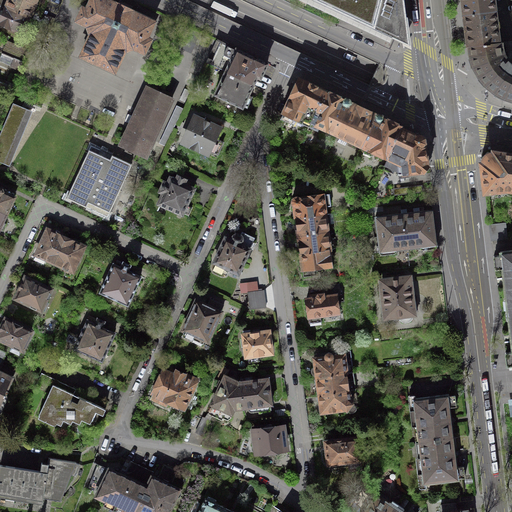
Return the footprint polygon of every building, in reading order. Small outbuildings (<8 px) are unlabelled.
[(6,8),(27,18),(34,0),(10,0),(7,8),(6,8)] [(116,4),(107,0),(91,0),(87,10),(83,8),(81,12),(79,17),(77,21),(89,26),(88,27),(90,30),(91,33),(92,34),(81,56),(115,71),(125,49),(126,50),(129,49),(132,48),(132,47),(144,52),(146,48),(148,44),(150,40),(146,38),(154,22),(132,12),(132,11),(124,8),(116,4)] [(301,0),(307,3),(318,8),(325,10),(340,13),(407,45),(410,46),(409,42),(408,31),(404,0),(301,0)] [(495,11),(493,0),(462,0),(464,15),(495,11)] [(27,18),(6,8),(3,15),(0,20),(0,23),(10,28),(11,27),(21,32),(27,18)] [(499,42),(495,11),(464,15),(466,26),(464,28),(464,33),(467,35),(468,43),(468,46),(499,42)] [(45,22),(41,32),(53,37),(57,28),(45,22)] [(220,42),(216,40),(206,62),(226,71),(253,85),(257,77),(260,79),(267,64),(253,57),(250,56),(236,49),(220,41),(220,42)] [(17,46),(7,41),(2,53),(23,62),(28,50),(17,46)] [(502,42),(499,42),(468,46),(470,59),(474,68),(476,73),(479,77),(486,86),(495,93),(504,98),(511,100),(511,63),(510,62),(508,60),(506,57),(504,53),(503,50),(502,42)] [(23,62),(2,53),(0,56),(0,61),(17,69),(20,70),(23,62)] [(226,71),(215,94),(242,108),(243,106),(247,108),(252,97),(248,95),(250,91),(253,85),(226,71)] [(283,114),(309,126),(326,90),(325,90),(324,90),(313,85),(301,79),(302,79),(299,78),(298,80),(299,80),(295,89),(294,88),(293,90),(294,90),(281,117),(281,116),(279,119),(281,119),(283,114)] [(127,149),(145,157),(172,98),(153,89),(148,87),(121,146),(127,149)] [(327,90),(326,90),(309,126),(311,123),(336,134),(351,102),(350,101),(350,102),(338,97),(326,91),(327,90)] [(352,102),(351,102),(336,134),(362,146),(377,114),(376,113),(376,114),(364,108),(352,103),(352,102)] [(21,106),(13,103),(0,133),(0,162),(6,165),(29,110),(21,106)] [(182,109),(177,106),(168,125),(160,143),(165,145),(182,109)] [(378,114),(377,114),(362,146),(387,158),(402,126),(401,125),(401,126),(389,120),(377,115),(378,114)] [(194,117),(183,142),(208,154),(209,150),(218,154),(223,143),(214,139),(219,128),(207,122),(194,117)] [(402,126),(387,158),(384,166),(398,173),(396,173),(396,175),(424,171),(424,172),(426,172),(429,168),(428,166),(427,165),(426,158),(427,158),(426,152),(425,152),(424,145),(425,144),(426,144),(425,142),(425,141),(425,140),(425,139),(425,138),(423,136),(421,134),(421,135),(420,135),(420,134),(419,134),(418,134),(417,134),(403,128),(404,126),(402,126)] [(109,212),(131,165),(112,156),(110,161),(108,160),(105,159),(106,158),(89,150),(67,198),(86,207),(88,201),(91,203),(93,204),(109,212)] [(511,155),(508,155),(487,152),(481,157),(486,190),(486,191),(486,192),(487,192),(487,193),(488,194),(489,194),(490,194),(491,194),(492,194),(493,194),(494,194),(495,193),(496,192),(496,191),(497,190),(497,189),(506,188),(508,188),(510,188),(511,188),(511,155)] [(137,220),(155,228),(154,227),(160,215),(163,217),(164,216),(155,212),(159,204),(182,214),(194,189),(183,184),(184,182),(185,180),(178,176),(176,180),(170,178),(167,184),(164,182),(160,191),(153,187),(137,220)] [(0,211),(6,214),(14,197),(13,197),(14,193),(4,189),(3,191),(3,190),(2,190),(2,189),(3,188),(1,188),(0,187),(0,211)] [(326,214),(325,207),(331,206),(329,194),(300,198),(299,197),(298,197),(297,197),(296,197),(295,197),(294,197),(294,198),(293,198),(293,199),(292,200),(292,201),(292,202),(292,203),(292,204),(293,205),(294,206),(295,212),(296,218),(326,214)] [(404,213),(375,217),(380,252),(437,245),(433,210),(404,213)] [(327,225),(326,214),(296,218),(297,231),(298,235),(328,231),(327,225)] [(505,222),(490,224),(491,232),(492,240),(507,238),(505,222)] [(45,261),(53,265),(66,236),(58,233),(55,231),(54,232),(47,229),(34,259),(44,264),(45,261)] [(329,239),(328,231),(298,235),(298,240),(300,253),(330,249),(329,239)] [(225,238),(214,262),(238,273),(255,238),(242,232),(240,236),(240,235),(239,235),(239,234),(238,234),(237,234),(236,234),(235,234),(235,235),(234,235),(233,236),(231,241),(228,239),(225,238)] [(66,236),(53,265),(61,269),(62,266),(73,271),(84,246),(77,243),(78,242),(75,240),(66,236)] [(333,265),(330,249),(300,253),(301,257),(303,271),(331,267),(333,267),(333,265)] [(504,301),(505,310),(511,309),(511,250),(500,251),(500,255),(494,256),(495,269),(502,268),(503,282),(506,299),(505,299),(505,300),(504,300),(504,301)] [(101,291),(100,292),(101,292),(126,304),(127,305),(128,303),(140,277),(141,276),(139,276),(128,270),(129,268),(130,265),(123,262),(121,267),(114,264),(113,264),(113,265),(101,291)] [(387,280),(382,281),(386,316),(400,315),(400,320),(401,320),(402,321),(403,322),(404,322),(405,322),(407,322),(408,322),(409,321),(410,321),(411,320),(411,319),(412,318),(411,313),(413,313),(413,311),(417,311),(416,301),(412,301),(409,278),(397,279),(396,275),(392,275),(387,276),(387,280)] [(19,289),(15,298),(28,304),(27,305),(38,310),(39,309),(40,310),(44,301),(45,302),(51,289),(25,276),(22,283),(20,284),(20,285),(19,287),(19,289)] [(257,282),(240,284),(241,292),(248,292),(250,309),(266,307),(264,290),(258,291),(257,288),(257,282)] [(306,299),(310,323),(321,321),(321,315),(339,313),(336,295),(340,294),(339,284),(323,286),(324,293),(319,294),(318,294),(317,295),(317,296),(316,296),(316,297),(314,297),(312,297),(312,298),(306,299)] [(190,315),(183,329),(184,330),(182,336),(192,341),(195,335),(207,341),(224,305),(210,298),(207,305),(196,300),(190,315)] [(0,339),(11,345),(11,346),(12,346),(10,350),(19,354),(21,351),(22,351),(22,350),(31,330),(5,318),(3,323),(1,324),(0,326),(0,339)] [(89,320),(87,320),(87,321),(75,347),(74,348),(76,348),(101,360),(102,361),(102,359),(114,333),(115,332),(114,332),(102,327),(103,324),(104,321),(97,318),(95,323),(88,320),(89,320)] [(254,332),(243,334),(246,357),(248,356),(249,361),(258,360),(258,355),(272,353),(269,330),(258,332),(258,331),(256,331),(254,332)] [(317,377),(346,373),(353,372),(352,362),(345,363),(344,354),(333,355),(332,354),(332,353),(331,353),(330,352),(329,352),(328,352),(327,352),(327,353),(327,352),(318,353),(318,355),(319,357),(314,358),(315,366),(314,367),(313,368),(312,369),(312,370),(312,371),(312,372),(312,373),(313,374),(314,375),(315,376),(316,376),(317,377)] [(0,402),(12,377),(0,371),(0,364),(3,359),(0,358),(0,402)] [(234,408),(243,407),(240,382),(239,382),(225,376),(228,370),(223,367),(217,379),(222,382),(217,393),(212,404),(208,413),(205,418),(202,417),(196,431),(204,434),(208,425),(210,421),(209,420),(212,416),(222,420),(223,418),(227,410),(231,413),(234,408)] [(163,372),(152,398),(166,404),(168,399),(182,406),(184,407),(185,405),(184,405),(195,381),(196,381),(197,379),(195,378),(195,379),(176,370),(175,373),(174,375),(166,371),(164,370),(163,372)] [(47,397),(39,415),(54,422),(56,417),(71,423),(72,420),(80,423),(82,418),(89,422),(93,414),(94,411),(103,415),(106,409),(74,394),(76,389),(42,373),(33,391),(47,397)] [(346,373),(317,377),(317,381),(319,394),(349,390),(346,373)] [(246,382),(240,382),(243,407),(251,406),(252,412),(259,412),(259,413),(270,412),(270,410),(271,410),(270,403),(271,403),(270,401),(272,401),(271,394),(269,394),(267,379),(251,381),(251,377),(248,377),(245,378),(246,382)] [(350,402),(349,390),(319,394),(319,398),(321,412),(345,409),(350,413),(354,412),(356,409),(356,406),(350,402)] [(418,425),(420,441),(454,437),(452,422),(451,407),(456,406),(455,395),(449,396),(449,394),(412,398),(415,425),(418,425)] [(253,430),(256,451),(286,447),(283,426),(272,427),(272,424),(265,425),(258,426),(259,430),(253,430)] [(327,461),(331,464),(336,464),(337,462),(348,461),(349,471),(361,469),(357,436),(341,438),(340,431),(326,433),(327,441),(325,441),(326,447),(327,455),(326,456),(327,461)] [(454,437),(420,441),(422,456),(419,457),(422,484),(459,480),(459,478),(465,477),(463,466),(458,467),(456,452),(454,437)] [(0,493),(43,500),(43,497),(49,498),(48,499),(60,501),(76,462),(49,458),(48,462),(41,461),(41,466),(40,471),(0,464),(0,493)] [(153,472),(131,461),(126,473),(123,471),(120,470),(119,472),(109,468),(108,469),(98,464),(88,488),(97,492),(96,496),(105,501),(103,505),(117,511),(123,511),(125,510),(129,511),(134,511),(152,475),(153,472)] [(152,475),(134,511),(168,511),(175,498),(176,498),(177,498),(178,498),(178,497),(179,497),(180,496),(181,495),(181,494),(181,493),(181,492),(181,491),(181,490),(180,490),(180,489),(171,485),(178,471),(164,464),(158,478),(155,476),(152,475)] [(362,511),(392,511),(397,506),(390,501),(389,502),(377,494),(375,497),(374,499),(372,498),(362,511)] [(226,511),(228,509),(224,507),(216,503),(217,503),(215,502),(216,500),(208,496),(207,498),(205,498),(198,511),(226,511)] [(469,511),(469,509),(457,510),(456,503),(440,505),(441,511),(469,511)]
